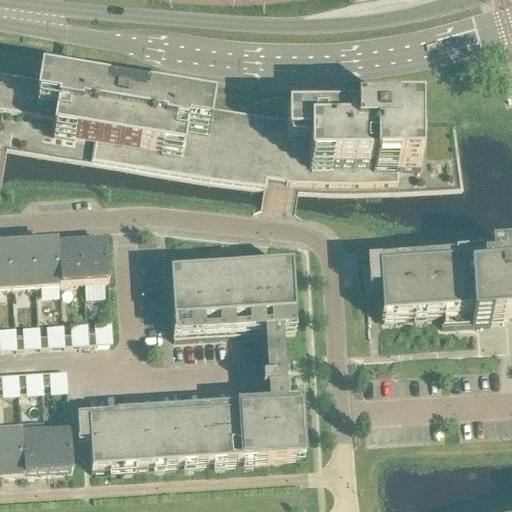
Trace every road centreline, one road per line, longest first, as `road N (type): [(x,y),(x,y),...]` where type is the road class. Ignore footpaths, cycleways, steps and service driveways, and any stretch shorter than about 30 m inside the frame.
road 1 (residential): [(341,480),(332,277),(315,243),(169,221),(0,228)]
road 2 (tertiary): [(0,25),(270,66),(370,62),(511,29)]
road 3 (tertiary): [(478,0),(325,29),(0,7)]
road 4 (residential): [(341,480),(0,502)]
